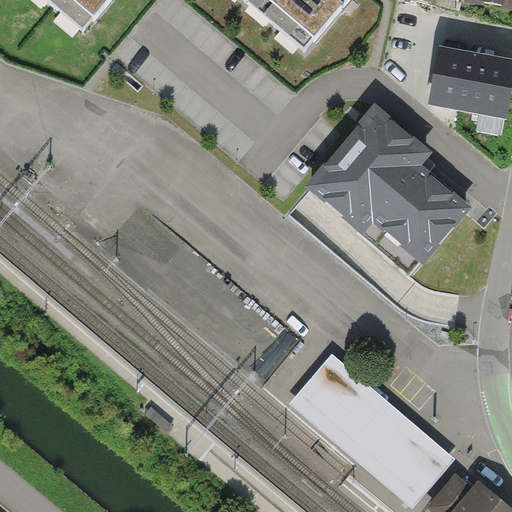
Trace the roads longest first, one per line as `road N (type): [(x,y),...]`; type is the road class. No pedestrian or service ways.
road 1 (residential): [(0,85),(64,117),(147,141),(437,377),(465,391),(498,389)]
road 2 (residential): [(511,260),(497,333),(498,389)]
